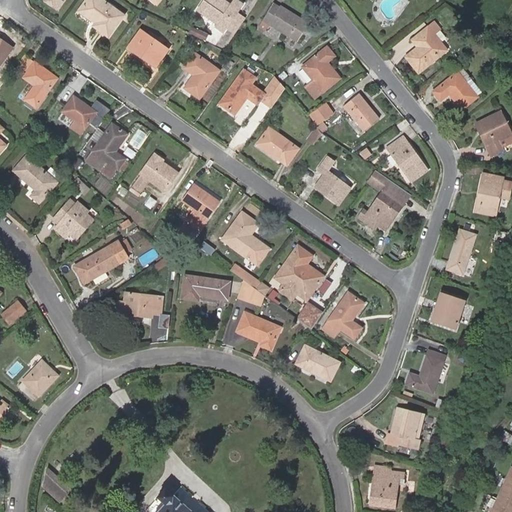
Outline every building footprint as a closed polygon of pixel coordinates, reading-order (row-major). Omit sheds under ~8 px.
[(45,0),(60,10),(66,0),(45,0)] [(102,0),(86,0),(80,10),(96,22),(94,25),(108,36),(123,15),(102,0)] [(224,0),(203,0),(198,9),(218,24),(216,26),(224,33),(228,27),(238,12),(244,5),(237,0),(234,0),(231,5),(224,0)] [(280,8),(273,3),(258,28),(265,32),(270,24),(298,41),(309,23),(281,6),(280,8)] [(245,17),(238,12),(228,27),(235,32),(245,17)] [(434,22),(413,40),(418,47),(407,57),(418,72),(445,50),(440,43),(444,39),(445,37),(444,34),(434,22)] [(208,35),(193,27),(190,34),(206,41),(208,35)] [(141,30),(129,48),(154,67),(167,49),(141,30)] [(0,64),(12,48),(0,39),(0,64)] [(327,47),(303,66),(305,69),(300,73),(309,84),(306,87),(315,98),(340,78),(327,63),(335,57),(327,47)] [(195,54),(185,67),(195,75),(186,88),(200,98),(219,71),(195,54)] [(25,55),(17,66),(22,69),(30,58),(25,55)] [(30,58),(22,69),(27,73),(35,62),(30,58)] [(35,62),(27,73),(24,77),(35,85),(25,99),(36,107),(57,78),(35,62)] [(462,69),(435,91),(441,99),(450,92),(463,108),(481,93),(462,69)] [(271,108),(284,90),(274,77),(263,93),(250,85),(255,78),(244,71),(221,103),(235,113),(248,96),(257,103),(260,100),(271,108)] [(284,71),(278,76),(282,80),(288,76),(284,71)] [(358,94),(344,106),(365,131),(379,119),(358,94)] [(73,96),(62,110),(75,119),(70,126),(80,134),(89,122),(98,128),(111,110),(97,100),(91,108),(73,96)] [(311,114),(320,124),(336,111),(328,100),(311,114)] [(511,134),(501,112),(480,122),(487,137),(483,139),(491,155),(503,149),(502,146),(511,141),(511,134)] [(476,124),(483,139),(487,137),(480,122),(476,124)] [(112,123),(86,160),(99,169),(105,160),(108,163),(101,172),(111,179),(118,169),(124,173),(129,165),(124,161),(126,158),(116,151),(128,134),(112,123)] [(323,123),(317,127),(321,132),(326,128),(323,123)] [(33,135),(40,141),(47,130),(40,125),(33,135)] [(322,133),(321,132),(317,127),(316,125),(306,140),(313,146),(322,133)] [(299,149),(270,128),(259,144),(287,165),(299,149)] [(403,136),(388,147),(412,181),(428,170),(403,136)] [(365,150),(360,153),(365,159),(370,156),(365,150)] [(163,160),(154,153),(140,174),(142,175),(133,187),(141,193),(149,180),(164,190),(177,172),(162,161),(163,160)] [(27,156),(15,170),(37,189),(32,195),(40,202),(57,182),(27,156)] [(77,157),(70,167),(75,171),(83,161),(77,157)] [(334,162),(327,158),(318,169),(325,175),(316,186),(339,204),(351,189),(327,171),(334,162)] [(394,182),(375,169),(367,181),(382,192),(368,212),(364,210),(359,217),(375,229),(378,224),(386,230),(403,205),(386,194),(394,182)] [(483,173),(479,193),(482,194),(478,211),(495,215),(499,197),(508,199),(511,182),(503,180),(503,177),(483,173)] [(90,189),(77,177),(71,184),(84,196),(90,189)] [(411,194),(394,182),(386,194),(403,205),(411,194)] [(194,184),(183,200),(195,209),(184,225),(196,233),(218,202),(194,184)] [(75,205),(70,200),(54,219),(59,223),(55,227),(66,237),(70,232),(77,238),(93,219),(86,213),(88,211),(78,202),(75,205)] [(259,224),(243,212),(223,239),(257,264),(269,248),(251,235),(259,224)] [(475,235),(459,229),(447,268),(463,274),(475,235)] [(192,242),(198,246),(202,241),(195,237),(192,242)] [(118,241),(75,266),(85,284),(129,258),(125,252),(132,249),(127,240),(120,243),(118,241)] [(180,249),(183,251),(187,254),(191,249),(193,245),(186,240),(180,249)] [(313,256),(298,245),(282,269),(313,292),(324,276),(308,264),(313,256)] [(167,259),(156,267),(159,271),(170,263),(167,259)] [(243,279),(256,289),(260,283),(236,266),(232,272),(243,279)] [(231,282),(185,275),(182,298),(199,300),(199,295),(228,299),(231,282)] [(326,293),(334,281),(328,277),(320,289),(326,293)] [(260,306),(264,295),(262,294),(256,289),(243,279),(237,298),(260,306)] [(261,282),(260,283),(256,289),(262,294),(267,287),(261,282)] [(364,304),(348,292),(323,328),(334,336),(340,328),(354,338),(362,328),(352,321),(364,304)] [(125,293),(124,302),(124,309),(132,310),(131,315),(153,317),(153,313),(162,314),(163,300),(155,300),(155,296),(125,293)] [(464,301),(441,293),(432,320),(456,328),(464,301)] [(307,327),(311,330),(329,304),(315,294),(297,319),(307,327)] [(18,301),(4,314),(10,322),(25,310),(18,301)] [(281,327),(245,313),(238,331),(262,340),(261,345),(271,349),(281,327)] [(340,362),(305,345),(297,363),(331,380),(340,362)] [(428,350),(426,357),(444,362),(446,356),(428,350)] [(434,394),(444,362),(426,357),(420,376),(410,373),(406,384),(434,394)] [(43,361),(20,386),(35,400),(57,376),(43,361)] [(0,419),(10,407),(3,401),(1,403),(0,402),(0,419)] [(424,415),(397,408),(391,435),(389,434),(387,443),(397,446),(398,444),(418,448),(420,442),(418,441),(424,415)] [(511,434),(504,431),(500,438),(511,444),(511,434)] [(390,477),(391,471),(391,468),(376,466),(375,475),(390,477)] [(51,470),(45,489),(63,506),(75,493),(51,470)] [(404,473),(391,471),(390,477),(375,475),(370,504),(395,508),(399,477),(403,478),(404,473)] [(511,511),(511,471),(493,511),(511,511)] [(159,496),(166,503),(157,511),(195,511),(175,494),(174,495),(166,487),(159,496)]
